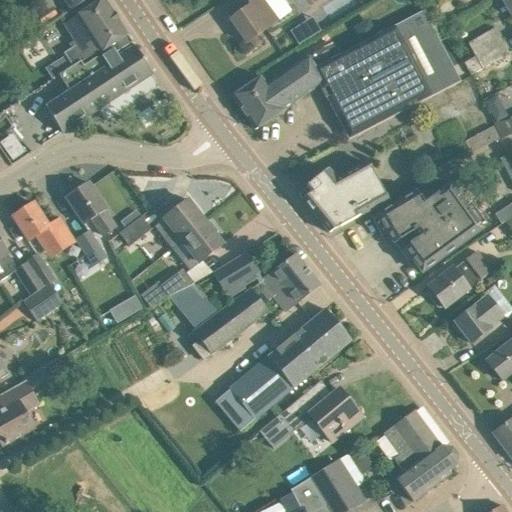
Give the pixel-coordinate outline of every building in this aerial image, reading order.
[(63,53),(72,67),(73,68),(81,63),(99,51),(100,53),(110,46),(112,50),(115,54),(131,44),(132,43),(104,0),(102,0),(64,25),(74,41),(69,44),(72,48),(63,53)] [(64,0),(72,11),(88,0),(64,0)] [(259,0),(230,20),(247,44),(289,13),(281,0),(259,0)] [(511,0),(500,0),(511,18),(511,17),(511,0)] [(314,69),(324,83),(320,86),(348,141),(461,83),(424,12),(314,69)] [(297,28),(290,32),(299,45),(305,41),(297,28)] [(467,46),(473,57),(502,41),(495,30),(467,46)] [(502,41),(473,57),(474,58),(462,65),(471,76),(509,55),(502,41)] [(73,68),(72,67),(58,76),(69,94),(46,109),(62,133),(98,110),(106,121),(124,109),(120,103),(123,101),(126,99),(130,105),(157,87),(149,76),(152,74),(142,59),(132,43),(131,44),(115,54),(112,50),(99,59),(98,57),(84,66),(81,63),(73,68)] [(320,86),(324,83),(314,69),(307,58),(266,87),(260,79),(233,98),(256,131),(272,119),(283,112),(320,86)] [(493,96),(485,101),(496,119),(504,115),(493,96)] [(468,149),(497,139),(494,129),(464,139),(468,149)] [(0,140),(0,143),(11,160),(25,151),(12,132),(0,140)] [(511,157),(510,154),(500,160),(511,182),(511,157)] [(297,195),(329,234),(388,202),(367,164),(336,181),(327,170),(297,195)] [(66,199),(83,225),(91,220),(103,237),(115,228),(104,211),(106,210),(89,183),(66,199)] [(417,193),(377,217),(394,245),(405,237),(410,244),(403,249),(422,273),(482,230),(480,226),(485,223),(471,203),(465,207),(450,186),(424,204),(417,193)] [(161,235),(173,250),(205,224),(187,201),(155,228),(161,235)] [(37,237),(44,248),(52,260),(76,245),(59,219),(48,226),(34,204),(12,218),(28,242),(37,237)] [(511,204),(495,215),(501,225),(511,218),(511,204)] [(130,248),(150,232),(140,220),(120,235),(130,248)] [(180,262),(188,272),(198,264),(198,265),(222,246),(213,234),(218,231),(210,222),(206,225),(205,224),(181,244),(189,254),(180,262)] [(74,242),(90,265),(103,257),(88,233),(74,242)] [(0,243),(0,283),(10,278),(9,276),(11,274),(17,270),(7,255),(0,243)] [(428,288),(444,310),(492,273),(477,253),(454,270),(453,269),(428,288)] [(298,305),(320,286),(296,256),(264,282),(245,254),(213,273),(229,299),(249,287),(252,291),(256,287),(268,302),(273,298),(285,312),(296,303),(298,305)] [(37,255),(26,262),(38,281),(49,274),(37,255)] [(38,281),(26,262),(24,263),(25,265),(17,270),(11,274),(27,298),(41,289),(37,282),(38,281)] [(166,300),(193,287),(192,286),(181,272),(158,289),(166,300)] [(21,305),(34,325),(61,307),(48,287),(21,305)] [(481,303),(475,308),(474,307),(454,322),(471,345),(511,313),(511,310),(494,287),(478,299),(481,303)] [(251,291),(194,334),(200,342),(193,347),(204,361),(211,355),(212,356),(269,313),(251,291)] [(118,307),(110,312),(117,324),(125,319),(118,307)] [(215,402),(240,432),(255,419),(256,421),(351,342),(325,310),(215,402)] [(511,344),(488,362),(502,382),(511,374),(511,344)] [(25,415),(39,407),(25,382),(0,396),(0,398),(6,409),(0,412),(0,444),(2,448),(33,430),(25,415)] [(294,433),(312,419),(332,443),(362,418),(338,389),(332,395),(321,382),(280,416),(294,433)] [(150,392),(141,397),(150,413),(159,408),(150,392)] [(128,413),(128,412),(80,439),(83,444),(64,456),(75,476),(63,483),(73,500),(70,501),(68,502),(69,503),(70,503),(75,511),(74,511),(77,511),(80,511),(116,511),(123,508),(101,471),(131,453),(113,422),(128,413)] [(414,412),(384,435),(400,456),(395,460),(403,472),(395,478),(412,501),(450,473),(448,471),(455,466),(456,457),(451,450),(442,449),(414,412)] [(280,416),(259,433),(274,450),(294,433),(280,416)] [(511,419),(493,434),(511,460),(511,419)] [(358,448),(348,454),(362,475),(372,469),(358,448)] [(338,461),(356,488),(366,482),(362,475),(348,454),(338,461)] [(324,507),(327,511),(349,511),(365,502),(338,461),(308,480),(324,507)] [(301,511),(300,511),(314,511),(324,507),(308,480),(290,490),(301,511)]
